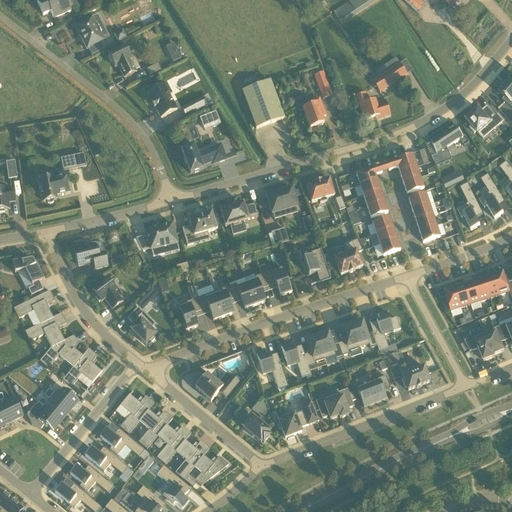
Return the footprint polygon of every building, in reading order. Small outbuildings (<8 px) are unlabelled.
[(46,0),(40,0),(37,2),(43,16),(50,13),(53,19),(71,11),(66,2),(65,0),(49,0),(47,1),(46,0)] [(351,0),(333,12),(342,25),(377,0),(351,0)] [(92,18),(75,26),(87,50),(103,41),(99,33),(105,30),(101,23),(96,26),(92,18)] [(123,31),(114,36),(118,42),(126,38),(123,31)] [(109,56),(108,56),(111,63),(112,62),(115,68),(118,66),(124,78),(136,73),(130,61),(131,60),(124,46),(108,54),(109,56)] [(395,66),(378,77),(385,89),(406,75),(399,64),(395,66)] [(158,65),(147,70),(150,76),(161,71),(158,65)] [(511,75),(498,93),(504,98),(502,100),(511,108),(511,75)] [(270,81),(242,92),(256,129),(284,119),(270,81)] [(160,87),(147,93),(152,103),(151,104),(154,109),(155,108),(161,119),(177,110),(169,95),(171,94),(172,94),(171,94),(166,84),(166,83),(166,84),(164,85),(163,85),(160,87)] [(326,83),(318,86),(323,99),(331,95),(326,83)] [(365,95),(357,97),(362,114),(365,113),(368,120),(376,118),(379,117),(380,119),(389,116),(385,102),(376,105),(375,101),(367,103),(365,95)] [(198,100),(192,103),(196,111),(202,108),(206,106),(207,107),(212,104),(210,100),(209,100),(205,102),(203,99),(203,98),(198,100)] [(306,98),(294,103),(298,113),(303,111),(305,115),(304,115),(306,120),(307,120),(310,129),(317,126),(317,127),(323,125),(322,124),(324,124),(322,118),(326,117),(319,99),(308,103),(306,98)] [(473,114),(465,120),(471,127),(469,128),(474,134),(476,133),(477,134),(487,126),(493,132),(504,122),(498,115),(496,117),(487,107),(481,113),(478,109),(476,111),(473,114)] [(201,123),(208,120),(211,128),(220,124),(215,112),(206,115),(199,118),(201,123)] [(437,156),(431,158),(435,168),(452,161),(447,149),(460,140),(464,147),(469,144),(465,137),(463,138),(456,126),(431,142),(432,145),(437,156)] [(190,147),(181,150),(184,159),(186,166),(187,166),(190,174),(194,173),(199,172),(199,171),(203,170),(201,166),(212,162),(214,165),(226,160),(222,151),(220,145),(197,154),(194,145),(190,147)] [(64,172),(63,172),(86,168),(83,155),(67,158),(69,171),(64,172)] [(387,165),(386,165),(389,172),(398,169),(399,173),(416,167),(412,156),(395,161),(396,162),(387,165)] [(15,162),(6,163),(8,180),(17,179),(15,162)] [(503,166),(500,168),(509,181),(504,185),(502,186),(511,199),(511,170),(506,163),(503,166)] [(416,167),(399,173),(403,184),(420,179),(416,167)] [(379,168),(356,175),(360,186),(376,181),(375,176),(382,174),(380,168),(379,168)] [(442,182),(446,190),(462,182),(458,174),(442,182)] [(41,181),(39,181),(44,203),(46,202),(47,204),(49,205),(51,205),(52,204),(53,203),(53,201),(56,200),(55,195),(68,193),(65,178),(52,181),(52,178),(50,179),(49,175),(40,177),(41,181)] [(489,194),(479,200),(484,209),(487,207),(495,220),(500,217),(503,215),(503,214),(498,207),(505,203),(488,176),(481,180),(489,194)] [(420,179),(403,184),(407,196),(423,190),(420,179)] [(314,184),(306,187),(311,204),(319,201),(320,204),(327,202),(326,199),(334,197),(329,180),(321,183),(321,182),(314,184)] [(376,181),(360,186),(363,197),(380,192),(376,181)] [(347,183),(340,185),(342,192),(349,190),(347,183)] [(468,204),(457,210),(462,219),(464,217),(471,231),(477,228),(480,227),(479,226),(476,218),(483,215),(468,185),(460,188),(468,204)] [(6,190),(0,191),(0,213),(4,213),(4,211),(5,211),(8,210),(9,210),(9,209),(9,208),(8,203),(15,202),(13,192),(7,193),(6,190)] [(267,197),(266,197),(267,198),(272,214),(271,214),(272,215),(273,215),(274,220),(281,218),(280,213),(296,208),(297,208),(297,207),(296,207),(292,191),(292,190),(291,190),(283,193),(282,192),(275,194),(276,195),(267,197)] [(350,191),(342,193),(344,199),(352,196),(350,191)] [(380,192),(363,197),(367,208),(384,203),(380,192)] [(408,200),(412,211),(429,205),(425,194),(408,200)] [(340,197),(334,199),(339,211),(345,209),(340,197)] [(384,203),(367,208),(371,219),(387,214),(384,203)] [(228,209),(220,211),(225,227),(232,225),(233,228),(241,225),(241,223),(248,221),(258,218),(254,205),(244,208),(243,204),(236,206),(228,209)] [(429,205),(412,211),(415,222),(432,216),(429,205)] [(191,227),(182,229),(185,239),(187,246),(193,245),(190,235),(193,235),(194,237),(207,233),(216,231),(214,223),(211,214),(189,220),(191,227)] [(432,216),(415,222),(419,233),(436,227),(432,216)] [(389,218),(372,224),(376,235),(393,229),(389,218)] [(137,239),(136,240),(142,252),(150,250),(150,251),(151,251),(153,258),(164,255),(162,248),(177,244),(172,225),(145,232),(147,238),(137,240),(137,239)] [(436,227),(419,233),(423,244),(440,238),(436,227)] [(284,229),(271,234),(271,235),(275,247),(280,245),(288,242),(284,229)] [(393,229),(376,235),(379,246),(396,241),(393,229)] [(342,258),(334,261),(340,277),(348,274),(348,275),(355,272),(355,271),(362,268),(357,254),(362,252),(360,247),(358,241),(358,240),(344,246),(347,254),(341,257),(342,258)] [(396,241),(379,246),(383,257),(400,252),(396,241)] [(88,248),(74,251),(78,267),(87,265),(86,264),(93,262),(95,270),(107,267),(104,253),(101,242),(95,244),(87,246),(88,248)] [(229,252),(231,259),(238,257),(236,250),(229,252)] [(311,257),(303,260),(309,276),(317,273),(320,284),(330,280),(321,251),(310,254),(311,257)] [(13,263),(12,263),(14,273),(17,273),(25,271),(33,287),(28,290),(31,296),(43,290),(39,282),(44,279),(37,265),(34,266),(33,263),(32,260),(26,261),(26,260),(16,262),(13,263)] [(191,271),(197,269),(196,263),(189,265),(191,271)] [(267,274),(261,276),(266,288),(275,285),(277,289),(280,297),(292,293),(292,292),(291,292),(289,286),(288,286),(281,268),(267,274)] [(504,274),(493,277),(500,296),(510,293),(508,286),(504,274)] [(257,283),(247,286),(255,306),(265,303),(262,294),(260,290),(266,288),(261,276),(255,278),(257,283)] [(493,277),(484,280),(490,299),(500,296),(493,277)] [(107,280),(92,291),(96,297),(95,298),(99,303),(100,302),(101,303),(104,300),(112,310),(122,302),(121,302),(114,293),(116,292),(114,289),(116,289),(110,281),(109,282),(107,280)] [(484,280),(474,284),(480,303),(490,299),(484,280)] [(474,284),(464,287),(471,306),(480,303),(474,284)] [(236,285),(230,287),(234,300),(240,298),(241,302),(244,310),(255,306),(247,286),(237,290),(236,285)] [(192,301),(178,306),(185,324),(183,325),(186,331),(185,331),(186,332),(198,327),(195,319),(193,315),(201,312),(203,311),(198,299),(197,297),(196,292),(194,287),(192,288),(187,289),(192,301)] [(230,287),(214,293),(223,318),(233,314),(229,302),(234,300),(230,287)] [(464,287),(455,290),(461,309),(471,306),(464,287)] [(446,297),(444,298),(446,304),(448,303),(451,312),(461,309),(455,290),(444,293),(446,297)] [(29,303),(14,310),(18,319),(33,312),(35,315),(40,325),(53,319),(46,306),(55,302),(50,292),(29,303)] [(214,293),(198,299),(203,311),(208,309),(210,313),(213,322),(223,318),(214,293)] [(138,308),(127,319),(135,327),(130,331),(145,346),(148,344),(149,345),(155,340),(153,338),(156,336),(150,330),(151,329),(146,323),(144,324),(138,319),(143,314),(138,308)] [(379,321),(369,325),(372,334),(377,347),(379,352),(388,349),(384,336),(400,330),(396,319),(389,321),(386,313),(377,316),(379,321)] [(40,325),(25,333),(30,343),(45,335),(51,348),(64,342),(58,329),(66,325),(61,315),(53,319),(40,325)] [(497,320),(491,322),(494,329),(500,327),(499,325),(497,320)] [(357,322),(351,324),(359,349),(369,345),(370,350),(377,347),(372,334),(366,336),(362,323),(358,324),(357,322)] [(345,342),(338,344),(343,357),(349,355),(349,352),(359,349),(351,324),(344,327),(345,328),(341,330),(345,342)] [(506,325),(500,327),(505,338),(510,336),(511,339),(511,340),(511,326),(507,328),(506,325)] [(505,338),(500,327),(494,329),(496,333),(486,337),(493,356),(494,356),(503,352),(500,344),(499,341),(505,338)] [(6,330),(0,332),(0,345),(10,341),(6,330)] [(323,334),(316,336),(324,360),(334,357),(336,361),(343,359),(343,357),(338,344),(332,347),(328,334),(324,335),(323,334)] [(484,334),(464,342),(465,344),(469,351),(470,352),(478,349),(480,353),(479,354),(481,359),(482,358),(484,362),(494,357),(494,356),(493,356),(486,337),(484,334)] [(314,363),(324,360),(316,336),(310,338),(310,340),(306,341),(310,354),(304,356),(308,368),(315,366),(314,363)] [(51,348),(40,362),(48,369),(59,356),(73,368),(82,357),(74,350),(77,346),(72,338),(64,342),(51,348)] [(290,345),(281,348),(287,368),(296,365),(301,379),(305,378),(311,376),(308,368),(304,356),(301,347),(292,350),(290,345)] [(73,368),(62,381),(71,388),(82,375),(92,384),(101,373),(104,369),(101,372),(91,364),(97,357),(88,350),(82,357),(73,368)] [(265,353),(256,356),(263,376),(272,373),(278,391),(288,388),(277,355),(267,358),(265,353)] [(397,354),(386,358),(390,368),(401,364),(397,354)] [(387,370),(384,362),(378,365),(381,372),(387,370)] [(32,366),(25,374),(32,380),(39,371),(32,366)] [(403,380),(402,380),(405,389),(406,388),(408,392),(416,388),(416,389),(422,387),(422,386),(430,383),(428,380),(430,379),(426,371),(425,367),(417,370),(416,368),(408,371),(409,374),(402,376),(403,380)] [(198,381),(195,385),(196,388),(195,389),(203,395),(203,396),(211,403),(218,393),(226,400),(239,384),(231,377),(230,377),(222,387),(218,384),(215,381),(214,382),(206,375),(201,382),(198,381)] [(374,384),(357,391),(364,409),(364,407),(385,398),(386,400),(387,400),(384,392),(390,390),(386,377),(374,382),(374,384)] [(64,389),(55,400),(70,412),(78,401),(64,389)] [(323,400),(315,402),(322,420),(329,417),(330,420),(339,417),(339,419),(348,416),(347,414),(348,413),(347,410),(354,407),(347,390),(337,394),(339,399),(325,405),(323,400)] [(130,416),(120,429),(128,436),(139,423),(148,411),(154,404),(146,397),(140,404),(130,396),(133,393),(132,392),(120,407),(130,416)] [(15,400),(2,406),(11,423),(23,417),(15,400)] [(55,400),(47,410),(61,422),(70,412),(55,400)] [(260,401),(256,406),(262,411),(260,414),(264,417),(267,414),(265,405),(260,401)] [(279,424),(277,425),(279,430),(281,429),(285,440),(287,439),(288,441),(293,438),(293,437),(301,433),(300,429),(308,426),(319,422),(313,409),(311,402),(299,407),(302,413),(294,416),(286,419),(279,422),(278,422),(279,424)] [(2,406),(0,406),(0,427),(11,423),(2,406)] [(38,419),(37,420),(53,433),(54,433),(53,432),(61,422),(47,410),(38,420),(38,419)] [(149,431),(138,444),(147,451),(157,438),(167,427),(172,419),(164,413),(158,420),(148,411),(139,423),(149,431)] [(270,414),(273,422),(278,420),(276,412),(270,414)] [(251,417),(242,428),(260,444),(262,442),(263,444),(269,437),(267,435),(270,433),(263,427),(267,423),(261,418),(258,422),(251,417)] [(167,446),(156,459),(165,466),(176,453),(185,442),(191,435),(182,428),(176,435),(167,427),(157,438),(167,446)] [(104,433),(100,438),(111,448),(110,450),(117,457),(117,456),(125,447),(131,452),(139,459),(140,457),(144,452),(118,431),(113,437),(107,431),(106,431),(104,433)] [(186,461),(175,474),(183,481),(203,457),(209,450),(201,443),(195,450),(185,442),(176,453),(186,461)] [(89,452),(85,457),(104,473),(110,466),(122,476),(128,469),(103,449),(98,455),(92,450),(91,449),(89,452)] [(201,487),(228,466),(219,458),(213,465),(203,457),(183,481),(193,489),(197,484),(201,487)] [(74,470),(70,475),(81,485),(80,487),(87,493),(95,484),(108,495),(114,488),(88,467),(83,473),(77,468),(76,467),(74,470)] [(163,468),(157,476),(170,487),(163,496),(174,505),(175,503),(182,509),(188,501),(183,498),(190,490),(163,468)] [(68,492),(61,486),(55,494),(74,510),(80,502),(91,511),(92,511),(98,506),(73,486),(68,492)] [(144,502),(135,511),(160,511),(165,506),(143,487),(136,496),(144,502)] [(0,511),(11,500),(0,490),(0,511)] [(11,500),(0,511),(21,511),(23,510),(11,500)] [(124,511),(111,501),(105,509),(108,511),(124,511)]
